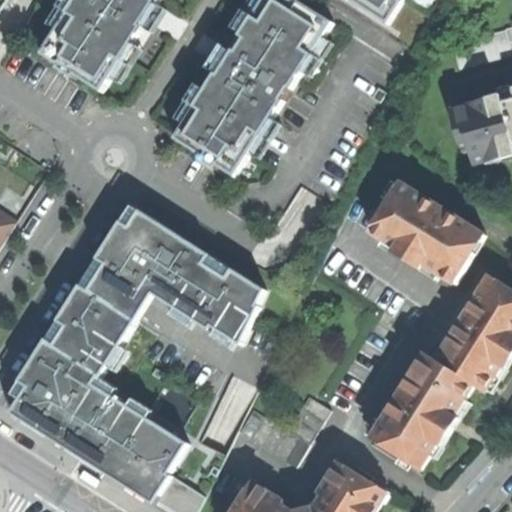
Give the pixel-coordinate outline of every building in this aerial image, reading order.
[(67,0),(32,54),(103,100),(170,0),(67,0)] [(304,0),(260,0),(170,137),(241,183),(346,28),(304,0)] [(353,0),(355,1),(394,25),(409,0),(353,0)] [(511,28),(456,44),(463,71),(511,57),(511,28)] [(457,115),(465,147),(473,145),(478,163),(511,154),(511,95),(506,97),(507,103),(495,106),(494,100),(477,105),(478,109),(457,115)] [(385,199),(392,203),(402,187),(396,183),(385,199)] [(476,257),(488,237),(461,220),(460,222),(448,215),(439,209),(440,208),(403,185),(402,187),(392,203),(373,232),(387,241),(399,249),(396,254),(425,272),(428,266),(443,276),(458,285),(473,261),(468,258),(471,253),(476,257)] [(0,252),(21,219),(0,206),(0,252)] [(273,293),(136,209),(1,412),(169,511),(202,511),(211,500),(177,481),(200,445),(106,384),(155,307),(240,351),(273,293)] [(395,255),(396,254),(399,249),(387,241),(383,248),(395,255)] [(439,282),(443,276),(428,266),(425,272),(424,273),(439,282)] [(511,297),(511,289),(493,278),(470,315),(471,316),(464,327),(463,325),(439,362),(429,356),(405,394),(407,394),(400,405),(399,404),(386,424),(375,441),(399,456),(402,450),(406,453),(402,458),(424,472),(433,457),(440,446),(445,448),(455,432),(451,429),(458,419),(462,421),(463,419),(459,417),(468,402),(477,387),(488,393),(489,391),(504,368),(509,371),(511,365),(511,297)] [(510,371),(509,371),(504,368),(489,391),(495,395),(510,371)] [(241,434),(299,469),(333,412),(311,398),(290,433),(255,412),(241,434)] [(474,405),(468,402),(459,417),(463,419),(465,420),(474,405)] [(458,427),(462,421),(458,419),(451,429),(455,432),(458,427)] [(369,437),(375,441),(386,424),(380,421),(369,437)] [(446,449),(445,448),(440,446),(433,457),(439,461),(446,449)] [(285,502),(255,484),(240,508),(245,511),(244,511),(378,511),(384,504),(380,502),(386,491),(371,482),(368,487),(363,484),(366,479),(342,464),(323,495),(326,497),(319,508),(302,511),(292,511),(283,506),(285,502)] [(371,482),(366,479),(363,484),(368,487),(371,482)] [(392,495),(386,491),(380,502),(384,504),(386,505),(392,495)]
